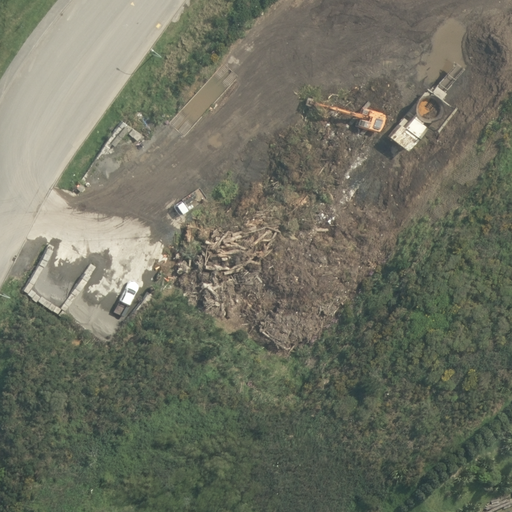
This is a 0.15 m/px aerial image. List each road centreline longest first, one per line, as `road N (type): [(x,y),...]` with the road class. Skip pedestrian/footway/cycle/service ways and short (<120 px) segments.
road 1 (unknown): [(0,236),(85,269),(259,167),(320,113),(386,25),(430,0)]
road 2 (unclassified): [(137,0),(47,109),(0,194)]
